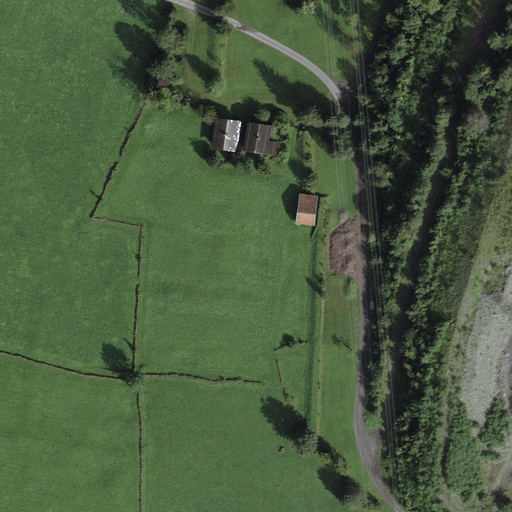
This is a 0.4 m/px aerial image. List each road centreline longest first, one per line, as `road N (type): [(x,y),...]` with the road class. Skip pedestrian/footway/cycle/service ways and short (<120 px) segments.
road 1 (track): [(366,453),(387,425),(421,229),(479,0)]
road 2 (track): [(343,104),(360,159),(359,437),(401,511)]
road 3 (unclassified): [(176,0),(275,43),(343,104)]
road 4 (track): [(449,511),(427,465),(452,336)]
